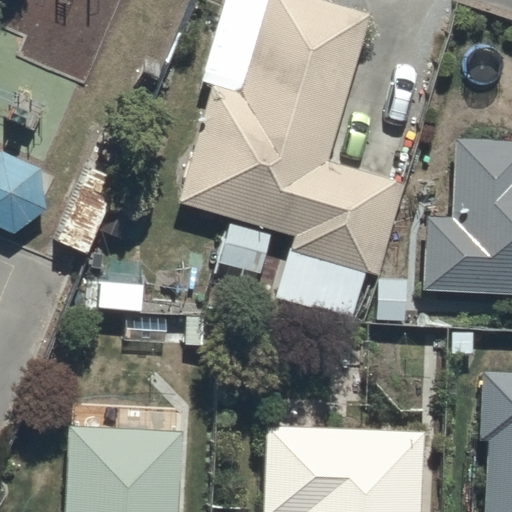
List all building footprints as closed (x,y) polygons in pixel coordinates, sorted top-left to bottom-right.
[(327,152),(364,4),(348,0),(215,0),(195,73),(205,76),(175,195),(289,224),(284,243),(304,248),(294,285),(327,293),(326,299),(345,303),(347,293),(368,298),(400,171),(327,152)] [(511,131),(450,129),(450,208),(420,208),(416,281),(511,285),(511,131)] [(0,225),(8,229),(41,205),(39,160),(0,143),(0,225)] [(108,262),(108,295),(190,295),(190,262),(153,262),(153,238),(109,238),(109,226),(95,226),(81,261),(108,262)] [(511,511),(511,362),(477,361),(475,430),(482,430),(480,511),(511,511)] [(278,417),(262,415),(260,509),(289,510),(288,511),(413,511),(415,421),(305,419),(307,418),(308,416),(309,415),(310,414),(311,412),(312,411),(312,409),(313,407),(313,405),(313,403),(313,402),(313,400),(313,398),(312,396),(312,395),(311,393),(310,392),(309,390),(308,389),(307,387),(305,386),(304,385),(302,384),(301,384),(299,383),(297,383),(295,382),(294,382),(292,382),(290,382),(288,383),(286,383),(285,384),(283,384),(282,385),(280,386),(279,388),(278,389),(276,390),(275,392),(274,393),(274,395),(273,397),(273,398),(272,400),(272,402),(272,404),(272,405),(273,407),(273,409),(274,411),(275,412),(275,414),(277,415),(278,417)] [(172,511),(175,422),(62,418),(59,511),(172,511)]
